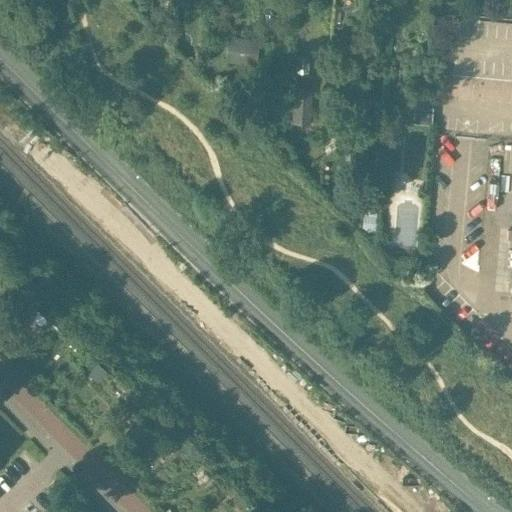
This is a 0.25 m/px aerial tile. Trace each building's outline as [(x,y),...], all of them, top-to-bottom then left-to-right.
[(225,61),(256,65),(259,44),(227,40),(225,61)] [(432,122),(434,84),(410,82),(409,95),(405,95),(404,120),(432,122)] [(294,85),(292,121),(310,122),(312,86),(294,85)] [(395,159),(384,158),(383,168),(394,169),(395,159)] [(376,228),(377,216),(363,214),(362,227),(376,228)] [(29,313),(40,324),(46,318),(35,307),(29,313)] [(0,333),(1,335),(9,327),(1,319),(0,319),(0,333)] [(88,372),(97,380),(102,376),(92,367),(88,372)] [(129,401),(122,409),(129,416),(136,408),(129,401)] [(171,445),(166,449),(170,454),(175,450),(171,445)] [(194,471),(200,479),(207,474),(201,466),(194,471)]
